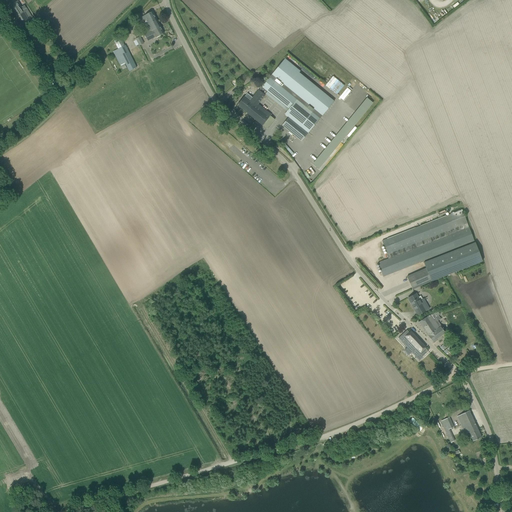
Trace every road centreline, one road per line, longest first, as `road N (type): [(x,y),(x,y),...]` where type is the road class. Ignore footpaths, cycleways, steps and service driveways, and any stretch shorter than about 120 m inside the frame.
road 1 (unclassified): [(503,511),(491,436),(462,376),(359,269),(283,157),(220,104),(167,0)]
road 2 (track): [(112,497),(353,425),(458,371)]
road 3 (track): [(0,156),(53,115),(150,0)]
